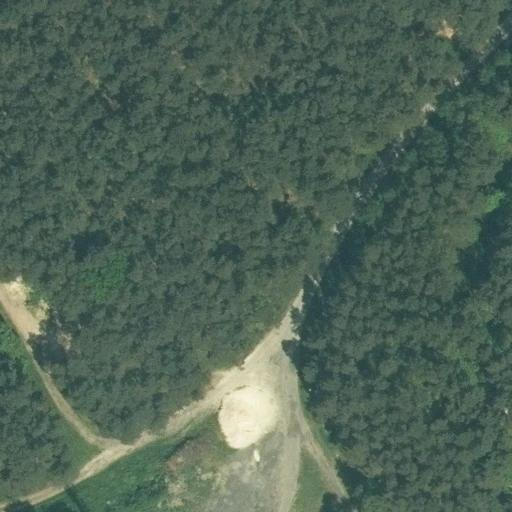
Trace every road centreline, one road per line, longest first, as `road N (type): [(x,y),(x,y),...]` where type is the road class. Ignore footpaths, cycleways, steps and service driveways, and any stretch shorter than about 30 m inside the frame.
road 1 (track): [(283,511),(293,418),(285,336),(390,163),(511,29)]
road 2 (track): [(285,336),(114,457)]
road 3 (track): [(114,457),(64,410),(0,305)]
road 4 (track): [(114,457),(0,510)]
